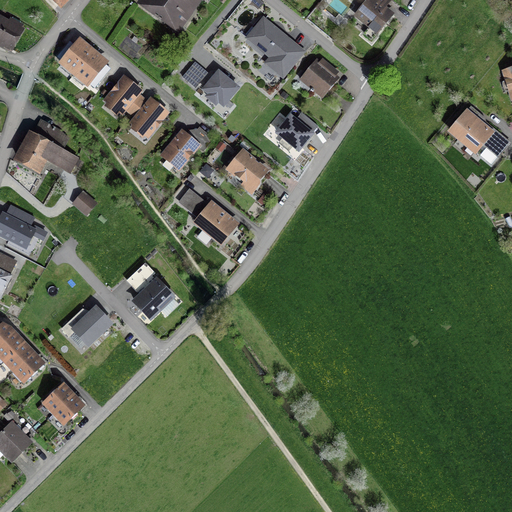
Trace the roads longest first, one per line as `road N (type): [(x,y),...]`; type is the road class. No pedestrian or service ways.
road 1 (residential): [(159,355),(221,296),(372,83)]
road 2 (track): [(327,511),(192,323)]
road 3 (residential): [(3,511),(159,355)]
road 4 (residential): [(64,17),(199,125)]
road 5 (residential): [(64,17),(20,97),(0,162)]
road 6 (residential): [(159,355),(63,254)]
road 7 (residential): [(372,83),(270,0)]
